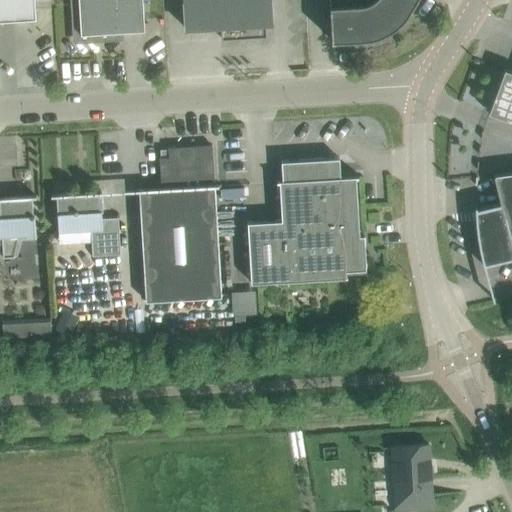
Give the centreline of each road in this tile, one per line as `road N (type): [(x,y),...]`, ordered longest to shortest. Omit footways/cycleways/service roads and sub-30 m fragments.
road 1 (unclassified): [(426,86),(0,111)]
road 2 (tertiary): [(511,487),(429,276),(419,204),(426,86)]
